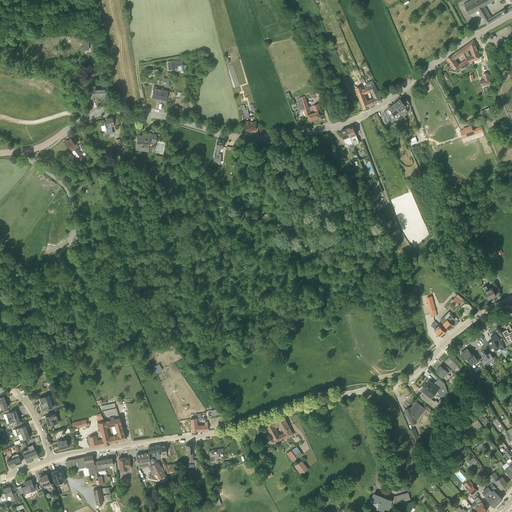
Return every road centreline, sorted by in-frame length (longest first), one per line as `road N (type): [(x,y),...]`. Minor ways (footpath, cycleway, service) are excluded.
road 1 (unclassified): [(0,153),(35,149),(99,112),(122,109),(228,134),(290,138),(378,107),(511,14)]
road 2 (residential): [(52,458),(253,424),(410,376),(481,314),(511,300)]
